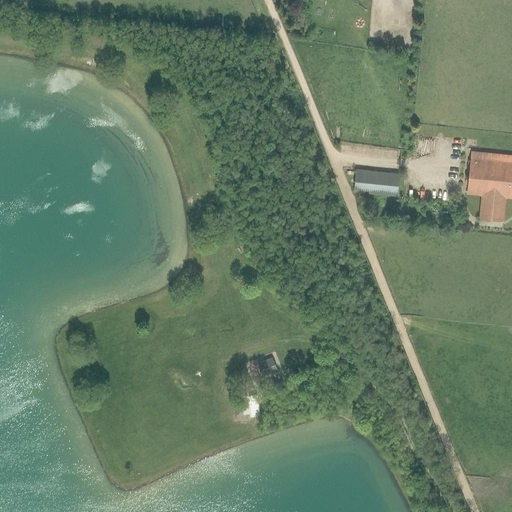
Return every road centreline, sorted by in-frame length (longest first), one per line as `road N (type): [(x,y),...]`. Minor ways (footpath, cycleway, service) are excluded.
road 1 (track): [(474,511),(268,0)]
road 2 (track): [(449,511),(392,406),(323,344)]
road 3 (unknown): [(331,151),(455,170)]
